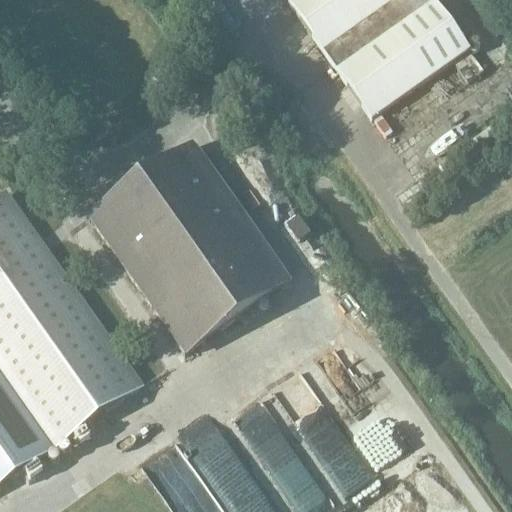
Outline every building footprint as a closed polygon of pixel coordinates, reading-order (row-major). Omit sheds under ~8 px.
[(470,54),(457,36),(431,0),(296,0),(288,6),(372,124),(470,54)] [(482,76),(469,56),(453,67),(466,87),(482,76)] [(155,82),(153,85),(159,88),(155,94),(161,98),(166,88),(172,79),(160,72),(155,82)] [(507,117),(511,113),(511,102),(502,109),(507,117)] [(470,142),(489,129),(483,121),(465,134),(470,142)] [(89,224),(188,363),(293,287),(197,149),(89,224)] [(255,159),(235,172),(282,251),(298,242),(258,175),(263,172),(255,159)] [(0,491),(144,391),(5,195),(0,198),(0,491)] [(309,489),(264,419),(272,414),(258,393),(223,415),(282,507),(309,489)] [(338,443),(326,451),(346,481),(330,492),(333,497),(361,478),(338,443)] [(149,499),(178,485),(161,450),(132,465),(149,499)]
